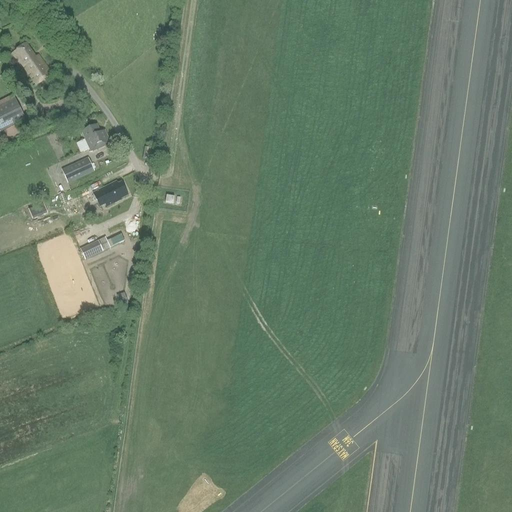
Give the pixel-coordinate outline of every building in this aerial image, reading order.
[(37,86),(52,75),(39,56),(36,58),(26,45),(11,55),(17,64),(20,62),(37,86)] [(0,132),(0,133),(26,120),(13,95),(0,102),(0,132)] [(101,134),(97,126),(82,133),(92,154),(112,146),(105,132),(101,134)] [(157,151),(144,149),(143,159),(155,161),(157,151)] [(95,172),(89,159),(63,171),(69,184),(95,172)] [(98,196),(100,195),(107,208),(122,200),(121,200),(128,196),(122,184),(118,186),(117,183),(104,189),(100,180),(79,190),(85,200),(91,196),(93,201),(99,198),(98,196)] [(47,212),(43,204),(29,211),(33,218),(47,212)] [(75,231),(71,232),(74,239),(89,232),(83,219),(72,224),(75,231)] [(106,238),(80,250),(85,261),(111,248),(106,238)] [(126,298),(118,301),(121,307),(127,305),(128,304),(127,303),(126,298)]
